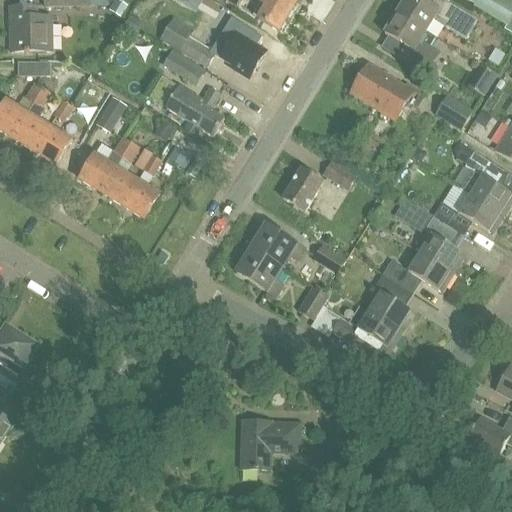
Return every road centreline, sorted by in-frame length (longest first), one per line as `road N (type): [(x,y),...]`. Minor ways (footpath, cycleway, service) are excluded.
road 1 (tertiary): [(183,283),(358,0)]
road 2 (residential): [(407,396),(363,382),(183,283)]
road 3 (residential): [(183,283),(165,281),(0,183)]
road 4 (tertiary): [(40,511),(148,340)]
road 5 (residential): [(0,249),(148,340)]
